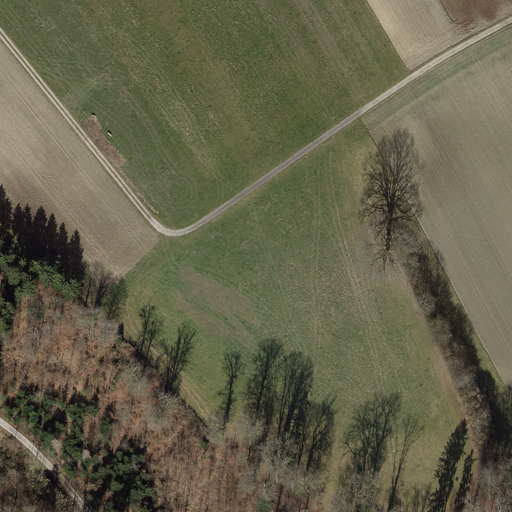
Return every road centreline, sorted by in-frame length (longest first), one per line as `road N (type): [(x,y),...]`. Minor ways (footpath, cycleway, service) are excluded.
road 1 (track): [(511,20),(438,59),(195,227),(174,233),(155,224),(0,30)]
road 2 (track): [(0,421),(87,511)]
